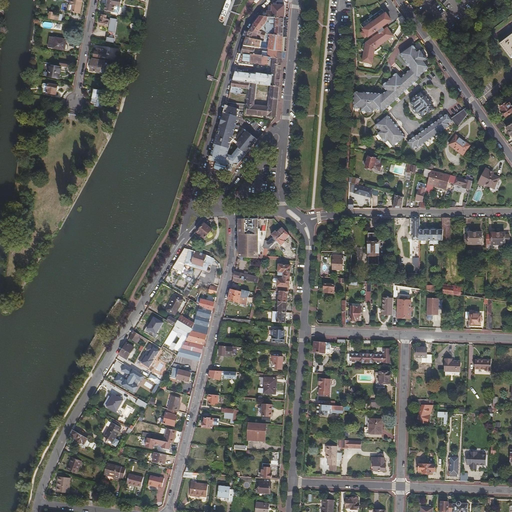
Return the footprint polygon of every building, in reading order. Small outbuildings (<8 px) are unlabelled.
[(82,1),(82,0),(70,0),(70,4),(72,5),(71,12),(80,13),(81,8),(79,8),(80,1),(82,1)] [(120,7),(121,0),(107,0),(107,4),(105,4),(104,10),(114,12),(115,6),(120,7)] [(284,18),(285,2),(276,1),(276,4),(273,4),(272,10),(269,10),(268,17),(277,18),(284,18)] [(360,24),(362,26),(369,21),(371,24),(378,18),(376,15),(383,10),(382,9),(360,24)] [(368,36),(369,37),(377,30),(379,33),(366,43),(363,62),(372,64),(375,48),(394,35),(388,27),(385,29),(383,27),(391,20),(386,13),(383,10),(376,15),(378,18),(371,24),(369,21),(362,26),(364,29),(363,29),(364,30),(361,32),(365,37),(368,36)] [(106,19),(107,16),(102,15),(100,24),(108,26),(109,20),(106,19)] [(261,16),(253,26),(259,31),(268,20),(268,17),(261,16)] [(283,36),(284,18),(277,18),(275,35),(283,36)] [(249,31),(247,38),(257,40),(257,38),(265,39),(266,33),(259,31),(253,26),(249,31)] [(510,58),(511,56),(511,34),(500,44),(510,58)] [(268,50),(282,52),(282,51),(282,43),(283,36),(275,35),(271,35),(268,50)] [(49,47),(65,50),(66,39),(50,37),(49,47)] [(247,38),(244,46),(255,48),(260,48),(261,40),(257,40),(247,38)] [(383,94),(355,92),(354,107),(361,108),(361,112),(373,112),(373,109),(381,109),(382,111),(419,79),(418,77),(429,68),(424,61),(427,59),(420,49),(417,51),(413,45),(400,54),(411,69),(402,78),(397,73),(382,86),(386,91),(383,94)] [(244,46),(242,54),(253,55),(255,48),(244,46)] [(95,51),(94,57),(102,59),(102,57),(105,58),(107,51),(97,49),(97,51),(95,51)] [(274,58),(281,59),(282,52),(268,50),(268,52),(262,51),(261,56),(268,57),(274,58)] [(242,54),(240,61),(267,64),(268,57),(261,56),(253,55),(242,54)] [(271,86),(279,87),(280,72),(281,59),(274,58),(272,76),(256,74),(256,75),(242,73),(242,69),(237,67),(233,80),(244,82),(250,83),(256,84),(259,84),(271,86)] [(104,66),(105,61),(92,59),(91,71),(100,73),(101,72),(104,73),(105,66),(104,66)] [(48,76),(59,78),(61,68),(50,65),(48,76)] [(241,88),(249,89),(250,83),(244,82),(233,80),(229,92),(240,94),(241,88)] [(224,111),(276,117),(276,111),(279,87),(271,86),(270,90),(268,107),(254,105),(256,84),(250,83),(249,89),(247,104),(227,102),(224,111)] [(48,84),(47,92),(47,93),(56,95),(58,85),(48,84)] [(97,103),(102,103),(102,100),(100,100),(102,91),(95,90),(92,102),(96,103),(97,103)] [(424,96),(420,93),(416,96),(417,98),(411,102),(415,106),(415,108),(415,110),(417,111),(419,111),(422,115),(428,111),(429,112),(433,109),(430,105),(431,103),(425,96),(424,96)] [(507,104),(506,103),(500,107),(503,111),(502,111),(506,116),(511,112),(511,105),(510,102),(507,104)] [(471,112),(467,107),(451,119),(447,114),(408,142),(413,149),(417,146),(418,148),(449,125),(448,124),(452,121),(457,128),(471,112)] [(97,119),(89,112),(86,116),(94,122),(97,119)] [(405,136),(387,115),(375,125),(380,131),(378,133),(385,142),(388,140),(393,146),(405,136)] [(260,133),(261,126),(261,125),(222,120),(220,127),(236,130),(260,133)] [(495,125),(498,129),(505,124),(502,120),(495,125)] [(220,127),(213,148),(216,149),(217,147),(233,150),(235,142),(234,142),(236,130),(220,127)] [(469,145),(456,135),(449,144),(463,154),(469,145)] [(212,159),(220,161),(222,155),(214,152),(212,159)] [(377,155),(369,153),(365,168),(380,172),(382,164),(380,163),(381,160),(376,158),(377,155)] [(412,164),(402,162),(401,175),(406,176),(406,172),(411,172),(411,171),(412,164)] [(493,172),(485,168),(478,183),(483,186),(485,184),(494,188),(499,178),(493,174),(493,172)] [(454,183),(456,176),(431,169),(431,170),(429,177),(426,190),(431,191),(433,186),(446,189),(448,182),(454,183)] [(472,180),(465,179),(456,176),(454,183),(458,184),(459,183),(464,184),(463,187),(470,189),(472,180)] [(351,183),(350,183),(350,190),(363,193),(363,190),(363,186),(358,185),(351,183)] [(416,200),(422,202),(425,191),(418,189),(416,200)] [(395,195),(394,208),(402,208),(403,197),(395,195)] [(239,257),(262,259),(264,249),(265,240),(266,231),(259,231),(259,219),(239,219),(239,257)] [(205,239),(204,240),(226,247),(226,234),(213,230),(205,223),(198,233),(205,239)] [(287,231),(283,228),(278,233),(276,231),(272,234),(275,237),(278,240),(287,231)] [(443,240),(443,230),(435,230),(435,240),(439,240),(443,240)] [(290,235),(287,231),(278,240),(279,242),(282,245),(286,242),(285,240),(290,235)] [(469,235),(465,235),(465,244),(482,244),(482,232),(469,232),(469,235)] [(379,233),(369,233),(369,241),(369,256),(369,257),(369,265),(379,265),(379,256),(380,256),(379,233)] [(493,240),(487,240),(487,250),(500,250),(500,244),(505,244),(505,241),(510,241),(510,234),(505,234),(505,233),(493,233),(493,240)] [(265,240),(264,249),(268,249),(274,243),(265,240)] [(207,255),(189,250),(187,257),(187,259),(185,265),(210,273),(211,270),(208,269),(209,264),(213,265),(215,259),(207,255)] [(344,256),(334,255),(333,269),(343,270),(344,256)] [(285,272),(285,276),(290,276),(291,266),(279,265),(279,272),(285,272)] [(259,278),(236,272),(234,277),(245,280),(258,283),(259,278)] [(280,291),(288,292),(289,292),(290,276),(285,276),(285,280),(278,279),(277,291),(280,291)] [(335,285),(325,284),(325,289),(325,293),(335,293),(335,285)] [(444,284),(444,293),(460,295),(461,287),(444,284)] [(216,295),(217,288),(211,286),(209,293),(216,295)] [(279,296),(279,301),(287,302),(288,292),(280,291),(280,297),(279,296)] [(198,298),(190,293),(188,298),(190,299),(196,303),(198,298)] [(241,296),(230,293),(228,300),(247,305),(249,297),(241,296)] [(175,295),(167,310),(176,315),(184,299),(175,295)] [(393,315),(393,309),(394,298),(384,298),(383,314),(393,315)] [(438,318),(438,299),(427,298),(426,317),(438,318)] [(207,309),(213,310),(215,303),(202,299),(200,305),(207,309)] [(393,315),(393,317),(398,317),(411,318),(412,300),(399,300),(399,309),(393,309),(393,315)] [(279,306),(279,312),(287,312),(287,302),(279,301),(278,306),(279,306)] [(195,323),(209,327),(213,310),(207,309),(200,305),(199,305),(195,323)] [(189,306),(183,316),(188,319),(193,309),(189,306)] [(362,307),(352,307),(351,320),(361,320),(362,307)] [(470,320),(470,323),(481,324),(481,315),(479,315),(479,314),(476,314),(476,310),(470,310),(470,312),(466,312),(466,320),(470,320)] [(287,316),(292,317),(292,313),(287,312),(279,312),(278,317),(277,317),(277,322),(286,323),(287,316)] [(183,316),(181,315),(178,321),(175,326),(189,334),(188,336),(205,340),(209,327),(195,323),(188,319),(183,316)] [(170,317),(167,321),(175,326),(178,321),(170,317)] [(286,331),(274,330),(274,342),(285,342),(286,331)] [(134,331),(130,338),(136,343),(140,335),(134,331)] [(205,340),(188,336),(186,341),(204,345),(205,340)] [(204,345),(186,341),(182,348),(202,353),(204,345)] [(326,343),(315,342),(314,352),(325,353),(325,352),(326,343)] [(120,355),(127,359),(132,352),(134,347),(127,343),(120,355)] [(232,347),(225,346),(220,346),(220,356),(231,357),(232,347)] [(417,357),(422,357),(427,357),(427,348),(417,347),(417,357)] [(200,361),(202,353),(182,348),(178,355),(200,361)] [(132,352),(127,359),(131,361),(132,359),(133,359),(136,354),(132,352)] [(361,354),(351,353),(350,361),(352,361),(352,362),(356,362),(357,361),(360,361),(362,362),(363,363),(372,363),(372,362),(374,361),(377,361),(377,363),(382,363),(382,362),(383,362),(383,355),(361,353),(361,354)] [(284,357),(274,357),(274,364),(274,369),(283,369),(284,357)] [(446,359),(445,371),(460,371),(461,361),(452,361),(452,359),(446,359)] [(476,360),(476,368),(486,368),(486,371),(490,371),(490,369),(491,369),(492,361),(476,360)] [(190,382),(192,373),(180,369),(177,379),(190,382)] [(222,371),(211,370),(209,377),(220,380),(222,371)] [(391,373),(377,372),(377,377),(377,387),(385,387),(385,383),(391,383),(391,373)] [(266,377),(264,393),(276,394),(277,378),(266,377)] [(332,385),(319,384),(318,392),(322,392),(322,393),(331,394),(332,385)] [(218,395),(209,394),(208,399),(209,400),(209,404),(218,403),(218,395)] [(172,396),(168,409),(174,411),(178,412),(179,408),(177,407),(178,403),(180,398),(172,396)] [(148,404),(138,398),(136,402),(145,408),(148,404)] [(119,411),(121,413),(127,403),(125,402),(119,411)] [(127,403),(121,413),(130,418),(134,412),(136,408),(127,403)] [(272,405),(263,404),(262,416),(271,417),(272,405)] [(326,405),(319,404),(318,414),(328,415),(328,414),(332,414),(332,413),(343,413),(344,406),(335,406),(326,405)] [(427,424),(433,405),(430,405),(423,405),(418,418),(422,420),(421,421),(427,424)] [(175,426),(178,412),(174,411),(173,414),(167,412),(164,424),(175,426)] [(444,424),(447,424),(447,411),(437,411),(437,417),(444,417),(444,424)] [(203,422),(203,428),(218,429),(219,419),(205,418),(205,422),(203,422)] [(371,419),(370,433),(382,434),(382,419),(371,419)] [(113,423),(104,437),(113,442),(122,428),(113,423)] [(265,437),(266,424),(249,423),(248,436),(265,437)] [(174,443),(177,430),(167,428),(164,441),(174,443)] [(73,430),(71,436),(74,437),(73,439),(76,440),(77,442),(80,444),(82,444),(84,445),(88,439),(73,430)] [(478,444),(472,443),(468,443),(467,449),(466,449),(466,455),(469,455),(469,457),(476,457),(476,453),(478,453),(478,444)] [(328,458),(328,465),(330,465),(337,465),(337,446),(327,446),(326,458),(328,458)] [(165,464),(167,455),(155,452),(153,461),(165,464)] [(379,458),(372,458),(372,461),(374,461),(374,470),(385,471),(385,465),(384,464),(384,455),(383,454),(380,454),(379,455),(379,458)] [(73,458),(68,470),(77,473),(81,461),(73,458)] [(118,478),(123,479),(125,468),(107,463),(104,475),(118,478)] [(262,478),(272,479),(272,473),(271,473),(271,464),(263,464),(262,478)] [(427,474),(428,464),(419,464),(419,471),(423,471),(423,473),(427,474)] [(436,464),(428,464),(427,474),(431,474),(432,471),(433,471),(435,471),(436,464)] [(143,478),(130,474),(127,483),(141,486),(143,478)] [(160,478),(151,476),(149,485),(156,487),(157,486),(162,487),(165,478),(161,477),(160,478)] [(58,477),(56,492),(69,493),(70,479),(58,477)] [(259,482),(259,493),(270,494),(271,483),(259,482)] [(208,484),(191,483),(190,495),(207,497),(208,484)] [(229,501),(233,501),(233,497),(234,489),(230,489),(230,487),(219,486),(218,496),(229,498),(229,501)] [(351,508),(351,509),(359,509),(359,503),(358,503),(358,498),(347,498),(346,508),(351,508)] [(332,511),(334,500),(324,499),(322,511),(332,511)] [(256,502),(255,511),(268,511),(270,503),(256,502)] [(452,511),(453,504),(448,503),(448,502),(441,502),(441,511),(452,511)] [(457,504),(453,504),(452,511),(467,511),(468,504),(461,504),(460,502),(459,502),(457,503),(457,504)]
